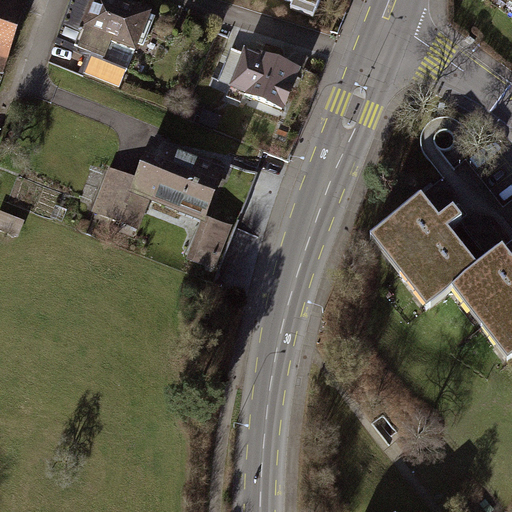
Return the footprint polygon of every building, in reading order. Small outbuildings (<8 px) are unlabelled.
[(8,0),(0,0),(0,54),(6,57),(24,5),(8,0)] [(113,0),(91,0),(71,45),(103,59),(110,43),(133,53),(150,16),(113,0)] [(287,0),(316,10),(319,0),(287,0)] [(217,80),(231,85),(241,59),(227,53),(217,80)] [(243,54),(241,59),(231,85),(244,91),(243,94),(281,109),(297,72),(258,56),(257,59),(243,54)] [(204,112),(199,122),(213,129),(218,118),(204,112)] [(151,144),(137,181),(132,192),(146,198),(202,220),(221,171),(151,144)] [(466,162),(458,168),(511,237),(511,201),(503,209),(466,162)] [(511,237),(458,168),(444,179),(414,202),(433,227),(451,213),(459,223),(488,260),(496,254),(511,274),(511,237)] [(135,228),(146,198),(132,192),(137,181),(109,170),(93,212),(135,228)] [(457,284),(475,270),(446,233),(459,223),(451,213),(433,227),(414,202),(375,232),(431,304),(457,284)] [(229,228),(208,220),(198,248),(201,256),(210,259),(207,268),(213,270),(229,228)] [(511,274),(496,254),(488,260),(475,270),(457,284),(511,355),(511,274)]
